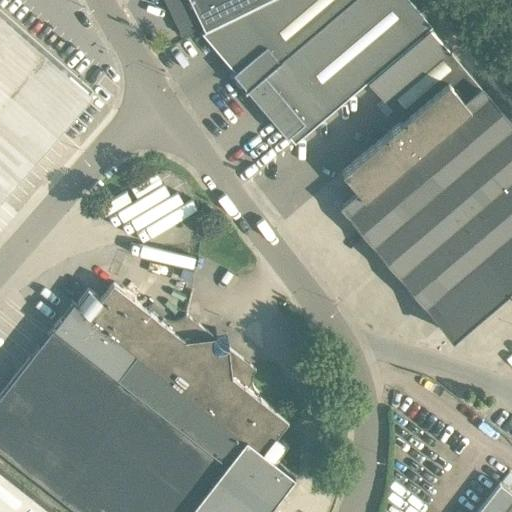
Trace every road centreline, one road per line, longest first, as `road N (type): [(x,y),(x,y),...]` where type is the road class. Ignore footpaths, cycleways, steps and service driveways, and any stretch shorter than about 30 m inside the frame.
road 1 (unclassified): [(351,511),(365,436),(348,344),(163,104)]
road 2 (unclassified): [(0,268),(113,136),(163,104)]
road 3 (unclassified): [(163,104),(102,0)]
